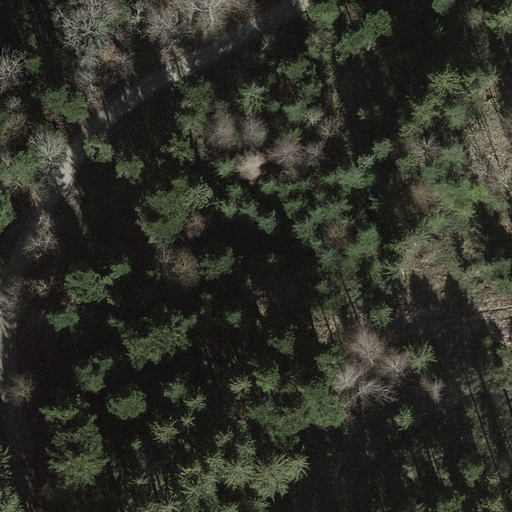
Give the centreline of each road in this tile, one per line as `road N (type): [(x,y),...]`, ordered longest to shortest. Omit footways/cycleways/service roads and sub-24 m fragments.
road 1 (track): [(304,0),(144,90),(81,147),(0,299)]
road 2 (track): [(0,360),(19,511)]
